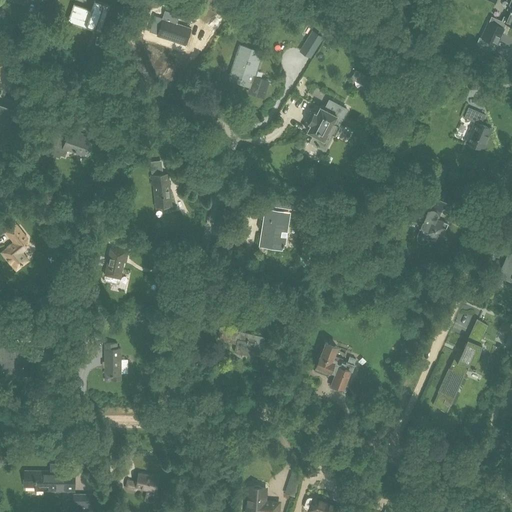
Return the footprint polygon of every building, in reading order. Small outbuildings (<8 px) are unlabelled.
[(101,31),(110,5),(94,0),(91,9),(74,3),(68,20),(68,21),(70,16),(87,22),(86,26),(95,29),(96,28),(101,30),(101,31)] [(162,10),(160,10),(159,11),(157,12),(156,14),(156,16),(161,24),(158,35),(186,44),(191,28),(169,20),(164,11),(162,10)] [(480,37),(497,45),(505,27),(488,20),(480,37)] [(323,36),(313,30),(300,51),(310,57),(323,36)] [(247,90),(263,95),(268,80),(255,76),(255,75),(254,74),(262,52),(240,44),(229,74),(231,75),(229,80),(244,85),(246,79),(251,81),(247,90)] [(351,78),(368,87),(372,77),(355,69),(351,78)] [(394,91),(405,97),(414,79),(403,73),(394,91)] [(478,94),(455,84),(451,95),(473,105),(478,94)] [(309,142),(326,151),(348,109),(329,99),(324,107),(319,105),(316,112),(314,111),(307,123),(310,125),(307,131),(313,134),(309,142)] [(0,120),(9,124),(14,108),(0,103),(0,120)] [(466,140),(483,148),(492,127),(482,123),(486,113),(468,105),(464,116),(475,120),(466,140)] [(60,157),(61,154),(65,156),(68,147),(74,149),(74,150),(84,153),(84,152),(89,154),(93,142),(88,141),(90,137),(78,134),(79,132),(70,129),(68,134),(54,130),(46,153),(60,157)] [(493,156),(500,140),(491,136),(484,151),(493,156)] [(147,150),(148,161),(150,161),(162,160),(166,160),(165,148),(147,150)] [(152,175),(155,206),(171,204),(167,174),(152,175)] [(307,201),(287,198),(285,208),(305,211),(307,201)] [(421,243),(424,243),(426,243),(428,241),(430,238),(440,242),(448,223),(438,219),(441,213),(426,206),(417,216),(421,218),(423,220),(418,232),(417,235),(417,237),(417,239),(419,242),(421,243)] [(259,244),(282,248),(288,213),(265,210),(259,244)] [(2,251),(16,270),(28,261),(22,252),(26,249),(27,238),(15,222),(5,230),(14,242),(2,251)] [(111,282),(112,275),(120,277),(124,257),(126,258),(128,250),(110,247),(103,281),(111,282)] [(511,252),(509,251),(499,272),(511,278),(511,276),(511,275),(511,252)] [(477,318),(472,329),(484,334),(488,325),(477,318)] [(0,354),(1,355),(1,365),(0,364),(0,372),(0,375),(12,374),(12,375),(22,375),(22,374),(36,374),(35,357),(38,357),(37,346),(16,346),(16,320),(0,320),(0,333),(0,346),(0,354)] [(498,328),(511,337),(511,323),(504,320),(498,328)] [(234,351),(251,355),(252,353),(261,355),(265,337),(220,326),(217,339),(236,343),(234,351)] [(439,392),(433,404),(446,413),(450,407),(450,406),(455,396),(468,368),(485,375),(487,359),(479,355),(482,346),(480,344),(468,337),(460,355),(456,354),(439,392)] [(73,338),(75,362),(86,361),(85,353),(85,342),(84,338),(73,338)] [(343,386),(350,370),(352,371),(357,359),(351,357),(349,362),(348,361),(348,362),(343,361),(344,359),(335,355),(339,346),(327,342),(318,365),(337,372),(333,382),(343,386)] [(111,374),(111,379),(121,379),(121,373),(128,373),(128,359),(121,359),(121,348),(116,348),(116,343),(105,343),(105,374),(111,374)] [(360,398),(371,404),(375,396),(364,391),(360,398)] [(42,489),(73,489),(73,470),(24,470),(24,485),(35,485),(35,483),(42,483),(42,489)] [(136,486),(155,490),(158,477),(138,473),(136,482),(127,480),(126,487),(135,489),(136,486)] [(245,511),(277,511),(278,501),(264,499),(265,485),(248,484),(245,511)] [(301,506),(308,486),(300,484),(293,503),(301,506)] [(82,511),(94,511),(95,505),(95,493),(74,493),(73,511),(83,511),(82,511)] [(336,511),(338,509),(328,505),(329,503),(309,496),(306,497),(304,504),(305,507),(314,510),(313,511),(336,511)]
